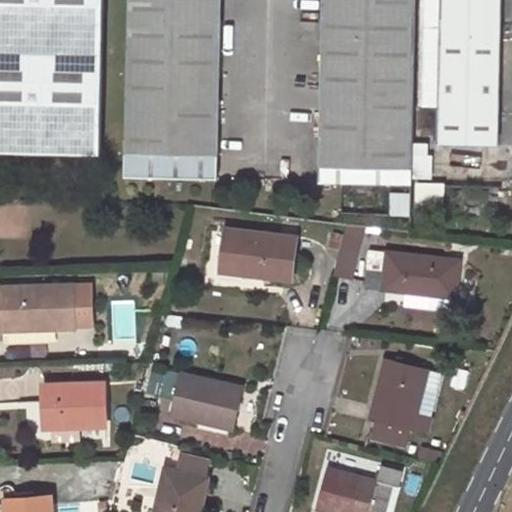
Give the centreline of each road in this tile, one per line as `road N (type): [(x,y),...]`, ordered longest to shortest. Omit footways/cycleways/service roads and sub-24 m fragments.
road 1 (residential): [(313,334),(266,511)]
road 2 (unknown): [(282,0),(283,144)]
